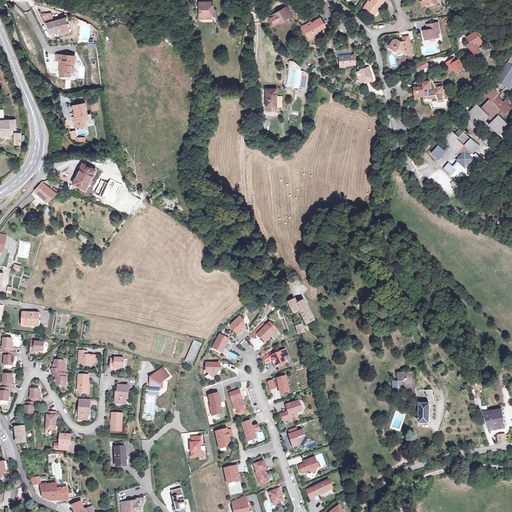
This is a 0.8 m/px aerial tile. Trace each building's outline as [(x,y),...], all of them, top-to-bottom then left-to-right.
[(378,7),(379,8),(384,0),(383,0),(370,0),(370,1),(368,0),(363,8),(373,14),(378,7)] [(211,17),(211,14),(210,5),(210,2),(199,3),(200,17),(211,17)] [(288,18),(289,20),(293,17),(287,7),(270,17),(275,26),(279,23),(288,18)] [(58,32),(68,29),(64,18),(53,21),(52,18),(51,19),(46,20),(50,34),(58,32)] [(303,27),(308,38),(313,35),(315,34),(314,33),(325,27),(320,19),(312,24),(311,23),(303,27)] [(425,39),(430,38),(435,37),(439,36),(439,33),(440,33),(438,22),(429,24),(429,29),(427,29),(423,30),(425,39)] [(476,32),(467,38),(473,46),(474,45),(476,47),(483,42),(476,32)] [(403,41),(400,42),(397,40),(393,40),(389,47),(398,53),(405,52),(409,56),(412,55),(410,40),(403,41)] [(62,68),(59,67),(59,72),(59,75),(70,76),(71,73),(72,73),(72,63),(74,63),(75,56),(61,55),(61,61),(62,61),(62,64),(62,68)] [(341,57),(342,66),(355,64),(354,55),(341,57)] [(511,57),(497,81),(510,89),(511,84),(511,57)] [(453,58),(446,63),(450,70),(454,68),(456,72),(464,67),(459,60),(456,62),(453,58)] [(419,71),(430,67),(427,60),(416,64),(419,71)] [(369,67),(361,70),(365,82),(373,79),(369,67)] [(401,69),(390,74),(393,82),(404,78),(401,69)] [(298,75),(297,85),(296,86),(290,85),(287,100),(294,101),(296,90),(301,91),(303,75),(298,75)] [(415,82),(416,96),(424,96),(424,102),(429,102),(432,108),(442,107),(447,109),(454,93),(450,93),(449,99),(447,99),(448,90),(444,90),(443,86),(437,87),(433,87),(432,85),(418,82),(418,79),(415,82)] [(499,95),(492,88),(485,94),(490,99),(481,108),(477,104),(470,112),(478,119),(476,121),(480,125),(489,117),(494,121),(490,126),(499,135),(504,130),(506,132),(511,127),(500,116),(503,112),(506,115),(511,109),(506,104),(505,104),(503,103),(498,98),(495,101),(494,99),(497,97),(499,95)] [(282,97),(276,97),(276,90),(266,90),(266,107),(276,107),(276,108),(282,108),(282,97)] [(87,120),(86,113),(84,103),(73,106),(75,116),(73,117),(75,127),(85,125),(83,120),(87,120)] [(0,135),(10,136),(9,130),(15,129),(14,119),(4,120),(0,120),(0,135)] [(258,129),(266,130),(267,120),(259,119),(258,129)] [(471,138),(468,141),(466,139),(468,136),(463,133),(464,132),(460,128),(455,134),(451,131),(444,139),(450,144),(452,146),(451,147),(458,154),(462,149),(467,148),(472,152),(479,145),(471,138)] [(439,146),(432,154),(439,160),(446,152),(444,151),(439,146)] [(463,153),(456,160),(466,169),(475,159),(467,152),(463,153)] [(73,184),(85,189),(95,169),(83,163),(73,184)] [(54,192),(41,182),(36,188),(40,191),(37,194),(47,202),(56,192),(55,191),(54,192)] [(29,194),(24,202),(29,205),(34,198),(29,194)] [(78,237),(85,244),(88,241),(81,234),(78,237)] [(307,325),(315,321),(305,301),(298,305),(295,300),(289,303),(294,313),(300,310),(307,325)] [(23,313),(23,326),(38,326),(39,314),(23,313)] [(240,316),(230,326),(237,334),(243,328),(244,324),(243,320),(240,316)] [(269,323),(258,334),(260,337),(261,336),(265,341),(271,336),(270,334),(272,332),(270,329),(273,326),(269,323)] [(296,327),(298,334),(304,333),(302,325),(296,327)] [(220,334),(213,348),(226,355),(233,343),(229,340),(222,332),(220,334)] [(12,348),(12,343),(12,338),(3,338),(2,347),(4,348),(3,351),(6,352),(14,352),(14,348),(13,348),(12,348)] [(192,367),(201,343),(193,340),(184,363),(192,367)] [(240,343),(247,352),(251,348),(244,340),(240,343)] [(34,351),(38,352),(43,352),(44,343),(34,342),(34,343),(31,343),(30,353),(34,354),(34,353),(34,351)] [(272,360),(275,366),(279,364),(278,363),(280,362),(280,363),(281,365),(286,363),(285,360),(286,356),(288,355),(285,350),(279,353),(278,350),(270,354),(272,360)] [(95,362),(95,356),(87,356),(87,352),(82,351),(79,351),(78,363),(82,363),(82,365),(92,365),(92,362),(95,362)] [(13,366),(13,361),(13,357),(15,357),(16,357),(16,352),(14,352),(6,352),(6,355),(5,356),(4,365),(13,366)] [(236,361),(239,356),(229,352),(227,357),(236,361)] [(270,354),(264,357),(266,363),(272,360),(270,354)] [(114,367),(118,367),(124,368),(124,359),(115,358),(115,359),(110,359),(110,369),(114,369),(114,367)] [(64,369),(65,365),(65,361),(55,360),(55,364),(55,367),(55,369),(52,369),(52,372),(54,373),(63,373),(63,369),(64,369)] [(220,363),(206,363),(206,372),(207,372),(211,376),(216,371),(217,373),(219,371),(220,363)] [(151,377),(149,389),(159,390),(162,388),(163,381),(169,376),(163,368),(151,377)] [(417,393),(415,371),(398,373),(399,394),(409,393),(409,394),(417,393)] [(56,377),(56,380),(56,382),(56,386),(66,386),(66,381),(66,377),(64,377),(65,373),(63,373),(54,373),(54,377),(56,377)] [(11,384),(12,380),(12,375),(3,374),(2,384),(3,384),(3,387),(11,388),(14,388),(14,384),(13,384),(11,384)] [(86,383),(88,383),(89,375),(79,375),(78,390),(80,393),(86,394),(86,383)] [(286,377),(277,378),(280,390),(281,394),(289,392),(286,377)] [(503,403),(499,377),(495,378),(500,403),(503,403)] [(128,394),(129,386),(118,385),(117,394),(116,393),(115,403),(126,404),(126,394),(128,394)] [(8,392),(10,392),(11,392),(11,388),(3,387),(1,387),(0,391),(0,390),(0,400),(8,401),(8,396),(8,392)] [(42,399),(41,399),(39,399),(39,394),(40,389),(31,389),(30,398),(32,398),(31,402),(36,403),(41,403),(42,399)] [(420,403),(420,422),(430,423),(430,404),(436,403),(432,389),(426,390),(429,403),(420,403)] [(242,398),(239,390),(229,393),(235,409),(243,406),(241,398),(242,398)] [(219,393),(209,396),(211,404),(210,405),(212,415),(220,414),(219,408),(221,408),(220,403),(221,403),(219,393)] [(90,400),(79,400),(77,419),(87,420),(88,410),(89,410),(90,400)] [(288,412),(283,414),(285,420),(285,421),(291,419),(291,421),(298,419),(296,415),(297,413),(302,411),(298,401),(286,405),(288,412)] [(34,406),(35,406),(36,406),(36,403),(31,402),(26,402),(26,406),(25,405),(24,415),(33,416),(33,411),(34,406)] [(502,409),(484,412),(488,428),(505,424),(502,409)] [(56,415),(56,412),(48,411),(48,415),(47,415),(46,430),(55,430),(56,421),(57,421),(58,416),(56,415)] [(123,422),(124,414),(112,413),(111,431),(120,432),(121,422),(123,422)] [(250,421),(242,424),(247,440),(256,437),(254,433),(258,431),(256,426),(254,426),(252,427),(250,421)] [(27,445),(27,443),(25,428),(16,429),(18,446),(27,445)] [(297,428),(288,430),(290,434),(288,435),(290,440),(291,440),(292,441),(291,442),(293,448),(298,446),(299,438),(305,436),(303,430),(298,431),(297,428)] [(388,429),(385,435),(388,437),(391,438),(394,431),(388,429)] [(227,430),(216,432),(220,448),(224,447),(225,445),(228,444),(230,441),(227,430)] [(69,440),(71,441),(71,435),(60,434),(59,443),(59,449),(68,449),(69,445),(69,440)] [(498,435),(499,444),(506,443),(505,434),(498,435)] [(190,436),(191,458),(204,457),(204,436),(190,436)] [(126,447),(123,447),(115,448),(116,466),(126,465),(126,447)] [(305,464),(299,466),(301,474),(306,472),(307,470),(314,474),(317,468),(316,465),(317,464),(317,463),(315,457),(309,460),(309,461),(308,461),(308,460),(304,461),(305,464)] [(264,461),(254,464),(256,472),(260,484),(269,481),(265,469),(267,469),(264,461)] [(236,466),(224,469),(228,483),(233,482),(237,478),(238,474),(236,466)] [(306,490),(311,499),(316,496),(332,488),(329,480),(311,488),(306,490)] [(50,501),(48,485),(45,485),(45,484),(40,485),(43,498),(46,499),(50,501)] [(50,501),(58,501),(57,489),(56,484),(48,485),(50,501)] [(274,491),(269,492),(274,504),(276,504),(281,502),(283,501),(282,496),(281,495),(282,493),(278,484),(272,486),(274,491)] [(57,489),(58,501),(70,501),(68,488),(57,489)] [(171,491),(173,497),(183,495),(181,488),(171,491)] [(173,497),(172,497),(175,507),(173,507),(173,511),(174,511),(186,509),(183,495),(173,497)] [(239,498),(232,501),(234,511),(247,511),(248,510),(247,503),(241,505),(239,498)] [(142,506),(141,499),(137,499),(135,502),(129,502),(129,504),(126,504),(126,507),(122,508),(122,511),(138,511),(139,510),(142,506)] [(94,511),(93,507),(89,509),(84,510),(81,502),(72,506),(76,511),(94,511)]
